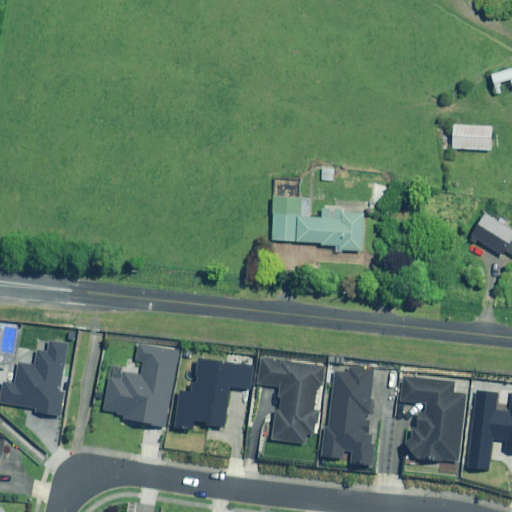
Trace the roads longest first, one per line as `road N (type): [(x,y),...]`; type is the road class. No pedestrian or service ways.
road 1 (tertiary): [(0,285),(511,338)]
road 2 (residential): [(59,511),(78,480),(103,470),(461,511)]
